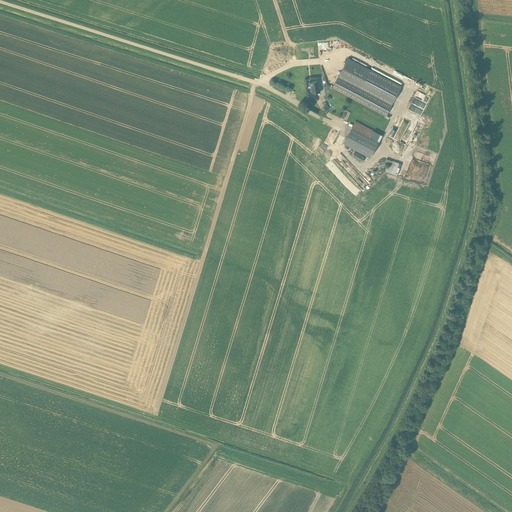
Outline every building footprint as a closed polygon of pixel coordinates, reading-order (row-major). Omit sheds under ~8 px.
[(332,88),(385,116),(401,86),(348,58),(332,88)] [(322,95),(319,84),(309,86),(310,90),(312,90),(314,97),(322,95)] [(343,143),(348,146),(370,157),(381,135),(355,121),(343,143)] [(354,152),(352,156),(362,162),(364,158),(354,152)] [(399,163),(389,160),(386,159),(385,161),(379,162),(380,167),(386,166),(386,165),(387,166),(385,170),(385,168),(370,170),(370,173),(376,172),(377,172),(385,171),(395,174),(399,163)]
